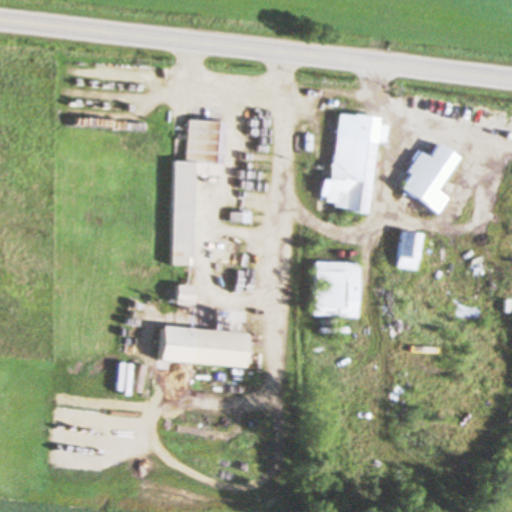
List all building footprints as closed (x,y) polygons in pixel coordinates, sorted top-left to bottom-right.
[(372,143),(380,144),(382,126),(373,125),(374,119),(332,114),(325,182),(317,181),(314,207),(365,213),(372,143)] [(168,162),(165,258),(186,258),(188,176),(216,177),(217,123),(182,122),(180,163),(168,162)] [(420,207),(451,158),(430,145),(422,159),(412,152),(399,173),(404,176),(395,190),(420,207)] [(459,224),(472,225),(476,178),(463,177),(459,224)] [(392,269),(411,271),(413,234),(395,233),(392,269)] [(387,252),(390,236),(379,234),(376,250),(387,252)] [(353,318),(353,263),(309,262),(308,317),(353,318)] [(189,306),(190,287),(171,286),(170,305),(189,306)] [(154,363),(238,369),(241,334),(156,328),(154,363)]
